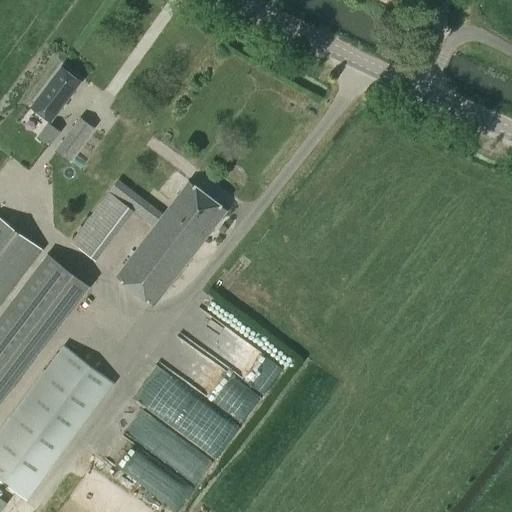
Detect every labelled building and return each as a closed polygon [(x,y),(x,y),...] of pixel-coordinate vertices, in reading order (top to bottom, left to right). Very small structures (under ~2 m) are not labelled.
[(62,66),(31,107),(51,121),(81,81),(62,66)] [(49,123),(39,137),(49,145),(59,131),(49,123)] [(69,134),(57,151),(69,160),(81,143),(69,134)] [(164,214),(118,179),(72,241),(86,252),(123,203),(154,227),(117,276),(155,305),(227,209),(189,181),(164,214)] [(0,307),(43,250),(0,216),(0,307)] [(0,377),(78,276),(49,254),(0,317),(0,377)] [(181,378),(155,414),(217,458),(290,356),(219,305),(212,315),(198,305),(170,345),(183,354),(171,371),(181,378)] [(65,346),(0,432),(0,479),(26,499),(114,383),(65,346)] [(177,508),(193,485),(154,459),(146,471),(155,476),(147,488),(177,508)]
